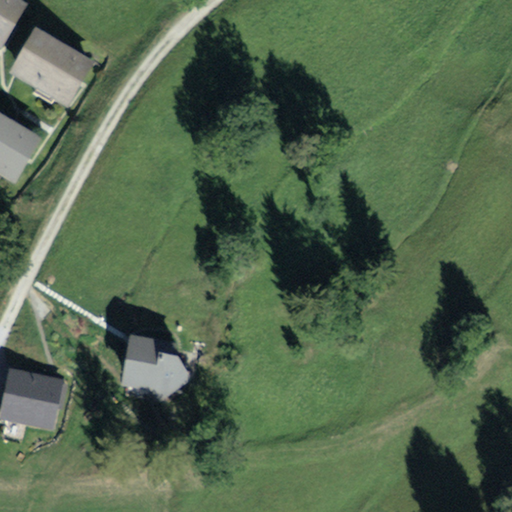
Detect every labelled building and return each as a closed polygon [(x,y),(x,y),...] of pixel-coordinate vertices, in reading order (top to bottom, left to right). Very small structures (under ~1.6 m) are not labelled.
[(30,4),(22,0),(0,0),(0,46),(5,50),(30,4)] [(98,66),(42,32),(15,76),(71,110),(98,66)] [(44,140),(0,115),(0,173),(19,184),(44,140)] [(165,344),(133,337),(124,380),(151,386),(163,396),(187,378),(174,357),(163,355),(165,344)] [(60,383),(14,373),(4,416),(51,427),(60,383)]
